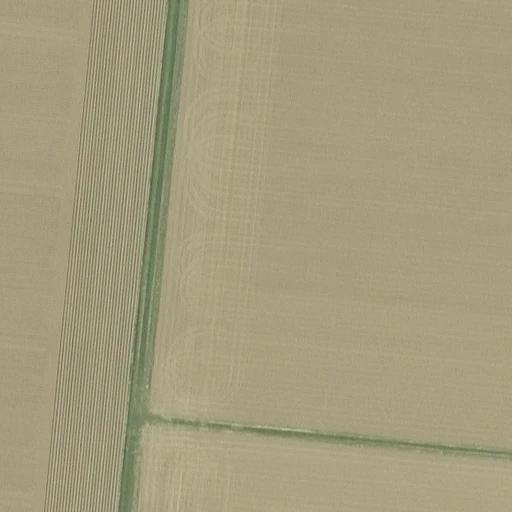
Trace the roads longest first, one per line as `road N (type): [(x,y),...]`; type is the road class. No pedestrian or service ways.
road 1 (track): [(184,0),(132,511)]
road 2 (track): [(511,452),(142,415)]
